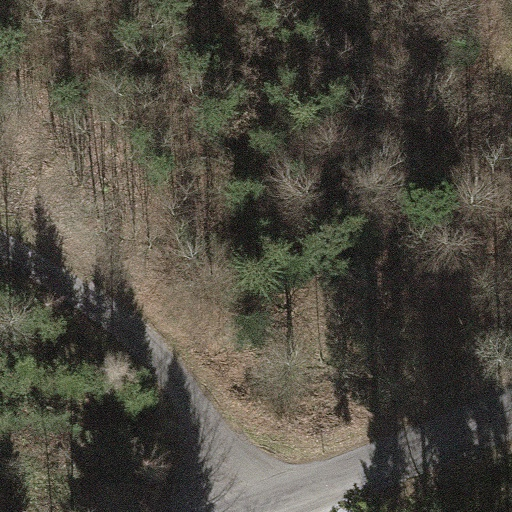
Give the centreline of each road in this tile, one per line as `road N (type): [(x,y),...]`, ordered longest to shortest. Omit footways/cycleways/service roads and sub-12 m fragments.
road 1 (track): [(0,238),(154,356),(255,505)]
road 2 (tertiary): [(237,511),(511,409)]
